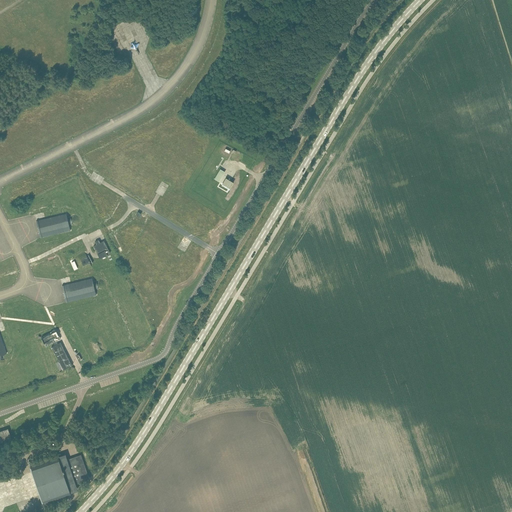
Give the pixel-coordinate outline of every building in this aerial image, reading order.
[(233,182),(226,178),(226,177),(222,183),(230,187),(233,182)] [(73,225),(71,217),(68,218),(66,213),(36,220),(40,237),(70,230),(69,226),(73,225)] [(100,258),(110,253),(104,241),(100,242),(99,240),(98,240),(95,241),(96,244),(94,246),(100,258)] [(83,265),(89,263),(92,268),(84,252),(86,257),(81,260),(83,265)] [(95,290),(98,289),(97,282),(93,283),(92,278),(62,285),(66,302),(96,295),(95,290)] [(41,337),(42,340),(45,346),(53,342),(56,340),(60,338),(56,330),(41,337)] [(72,365),(60,342),(58,343),(56,340),(53,342),(54,345),(51,346),(63,370),(72,365)] [(54,428),(60,431),(66,418),(60,415),(57,421),(58,421),(54,428)] [(0,441),(11,438),(8,428),(0,430),(0,441)] [(64,454),(61,455),(58,456),(57,453),(54,454),(53,452),(52,452),(53,454),(50,455),(50,453),(49,453),(49,455),(47,456),(46,454),(45,455),(46,456),(44,457),(43,455),(42,456),(43,457),(40,458),(40,456),(39,457),(39,459),(37,459),(36,458),(35,458),(36,460),(34,461),(33,459),(32,459),(33,461),(30,462),(30,460),(29,460),(45,506),(46,506),(45,504),(47,503),(48,505),(49,505),(48,503),(51,502),(51,504),(52,504),(52,502),(54,501),(55,503),(56,502),(55,501),(57,500),(58,502),(59,501),(58,499),(61,499),(61,500),(62,500),(62,498),(64,498),(65,499),(66,499),(65,497),(67,496),(68,498),(69,498),(68,496),(71,495),(68,486),(89,479),(81,454),(67,459),(65,454),(64,454)]
